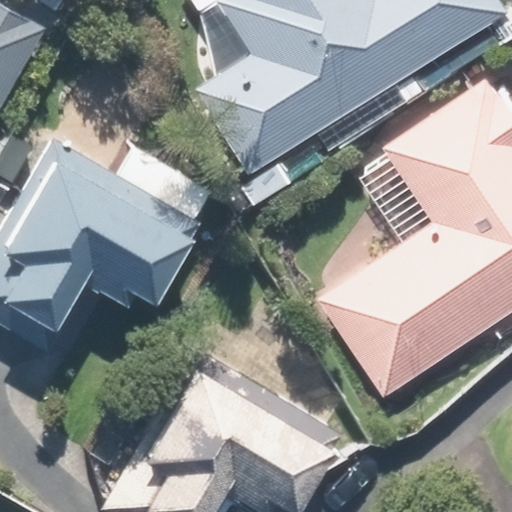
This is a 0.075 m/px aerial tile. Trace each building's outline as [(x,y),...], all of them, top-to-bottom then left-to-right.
[(0,0),(0,93),(41,25),(0,0)] [(191,83),(242,173),(317,130),(329,151),(413,104),(399,80),(509,18),(498,0),(193,0),(206,23),(190,32),(212,71),(191,83)] [(511,113),(487,76),(379,147),(429,222),(313,299),(379,399),(511,310),(511,113)] [(108,171),(44,132),(0,204),(0,330),(33,351),(75,282),(108,303),(115,292),(139,307),(209,191),(127,140),(108,171)] [(78,453),(112,473),(93,506),(103,511),(204,511),(214,496),(240,511),(247,511),(254,500),(275,511),(283,511),(332,427),(187,344),(127,446),(93,427),(78,453)]
